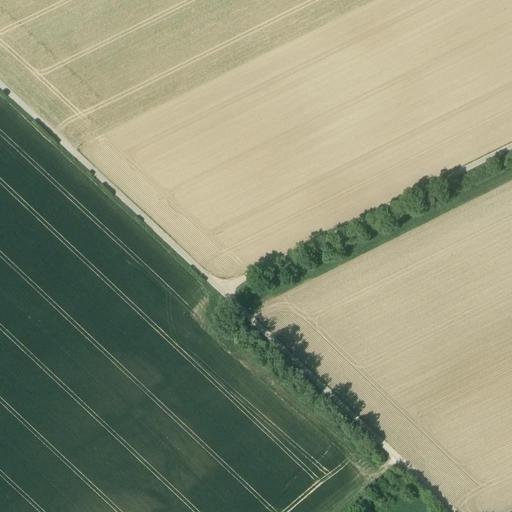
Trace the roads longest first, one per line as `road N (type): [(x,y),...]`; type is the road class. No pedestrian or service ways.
road 1 (track): [(221,291),(511,152)]
road 2 (track): [(221,291),(447,511)]
road 3 (track): [(0,87),(221,291)]
